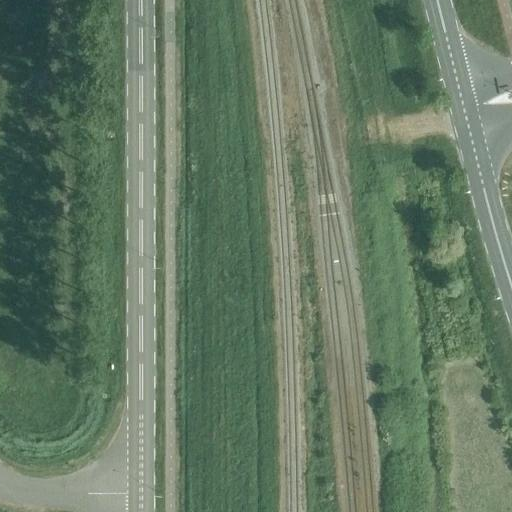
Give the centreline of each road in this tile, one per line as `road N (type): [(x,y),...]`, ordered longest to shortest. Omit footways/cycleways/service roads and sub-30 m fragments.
road 1 (tertiary): [(141,502),(137,0)]
road 2 (secondary): [(511,296),(473,134)]
road 3 (unclassified): [(141,502),(15,495),(0,483)]
